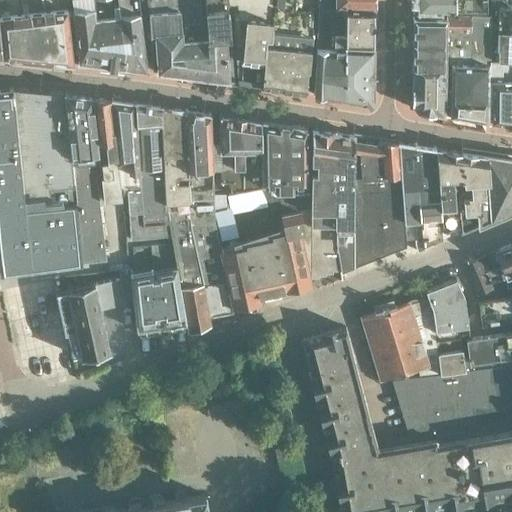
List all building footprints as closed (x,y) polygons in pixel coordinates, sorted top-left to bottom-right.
[(0,0),(0,42),(1,52),(1,54),(26,56),(19,0),(0,0)] [(19,0),(26,56),(48,59),(41,0),(19,0)] [(73,61),(66,10),(65,0),(41,0),(48,59),(73,61)] [(78,61),(99,64),(91,0),(65,0),(66,10),(72,10),(78,61)] [(91,0),(99,64),(124,67),(118,14),(119,14),(117,0),(91,0)] [(118,14),(124,67),(146,69),(150,70),(141,0),(117,0),(119,14),(118,14)] [(182,41),(178,0),(146,0),(149,13),(149,28),(154,31),(156,72),(184,76),(180,41),(182,41)] [(205,78),(203,57),(207,57),(205,39),(208,38),(204,9),(203,0),(178,0),(182,41),(180,41),(184,76),(205,78)] [(226,5),(225,0),(203,0),(204,9),(208,38),(205,39),(207,57),(203,57),(205,78),(232,82),(226,5)] [(225,0),(226,5),(245,3),(245,16),(233,15),(237,83),(261,87),(261,86),(262,86),(264,36),(269,36),(270,19),(272,19),(273,0),(225,0)] [(273,0),(272,19),(270,19),(269,36),(264,36),(262,86),(282,88),(282,89),(305,92),(307,69),(308,69),(314,13),(293,11),(294,0),(273,0)] [(343,98),(344,50),(345,10),(344,10),(345,5),(336,5),(336,0),(318,0),(318,8),(316,47),(314,94),(343,98)] [(486,0),(413,0),(413,14),(443,14),(443,13),(443,9),(456,9),(456,11),(487,11),(486,0)] [(373,50),(373,11),(373,6),(345,5),(344,10),(345,10),(344,50),(373,50)] [(511,8),(498,8),(496,48),(498,48),(497,59),(511,59),(511,8)] [(445,30),(445,13),(443,13),(443,14),(442,18),(412,18),(412,42),(445,42),(445,30)] [(471,30),(471,15),(471,14),(445,13),(445,30),(471,30)] [(489,49),(491,15),(471,15),(471,30),(470,39),(475,40),(475,54),(470,54),(470,62),(467,62),(465,116),(487,119),(487,63),(490,63),(490,60),(489,49)] [(470,39),(471,30),(445,30),(445,42),(451,46),(450,114),(465,116),(467,62),(470,62),(470,54),(475,54),(475,40),(470,39)] [(445,42),(412,42),(411,66),(438,66),(438,59),(445,59),(445,42)] [(373,50),(344,50),(343,98),(369,102),(372,99),(373,50)] [(438,66),(411,66),(411,101),(417,109),(444,113),(445,59),(438,59),(438,66)] [(490,60),(490,63),(489,79),(491,79),(491,120),(511,123),(511,59),(497,59),(497,60),(490,60)] [(12,86),(0,87),(0,250),(27,248),(23,196),(12,86)] [(65,110),(64,91),(47,89),(47,88),(29,88),(14,86),(12,86),(23,196),(27,248),(0,250),(0,272),(82,262),(74,182),(67,110),(65,110)] [(100,172),(91,95),(64,91),(65,110),(67,110),(74,182),(82,262),(107,259),(95,173),(100,172)] [(109,97),(91,95),(100,172),(103,199),(121,198),(109,97)] [(134,101),(109,97),(121,198),(124,226),(144,224),(142,211),(134,101)] [(166,222),(159,105),(134,101),(142,211),(144,224),(166,222)] [(198,261),(190,220),(188,201),(188,182),(177,183),(176,176),(188,176),(185,108),(159,105),(166,222),(169,222),(186,322),(187,331),(211,323),(210,315),(198,261)] [(190,220),(213,220),(212,184),(210,112),(185,108),(188,176),(188,182),(188,201),(190,220)] [(278,123),(261,120),(219,113),(221,179),(228,180),(229,192),(251,187),(261,185),(271,213),(279,212),(280,212),(311,206),(311,154),(306,154),(305,126),(278,122),(278,123)] [(311,154),(311,206),(311,273),(317,273),(317,270),(324,270),(324,268),(331,268),(331,265),(337,266),(337,268),(338,268),(339,271),(342,270),(336,238),(336,131),(312,127),(311,154)] [(353,134),(336,131),(336,238),(342,270),(353,265),(353,134)] [(353,265),(378,256),(405,245),(398,141),(353,134),(353,265)] [(413,144),(398,141),(405,245),(406,254),(415,251),(413,227),(408,227),(408,211),(419,211),(413,144)] [(435,148),(413,144),(419,211),(408,211),(408,227),(413,227),(416,250),(442,240),(441,230),(435,148)] [(460,152),(435,148),(441,230),(459,223),(458,204),(457,193),(463,186),(462,176),(461,177),(461,175),(462,175),(461,151),(460,151),(460,152)] [(486,155),(461,151),(462,175),(461,175),(461,177),(462,176),(463,186),(457,193),(458,204),(459,223),(460,231),(478,223),(476,194),(483,193),(482,179),(487,179),(486,155)] [(511,159),(486,155),(487,179),(482,179),(483,193),(476,194),(478,223),(511,209),(511,159)] [(310,273),(311,273),(311,206),(280,212),(284,230),(272,233),(284,289),(309,283),(309,284),(310,284),(310,273)] [(210,315),(232,311),(231,306),(226,280),(228,279),(221,250),(219,250),(213,220),(190,220),(198,261),(210,315)] [(169,222),(166,222),(144,224),(124,226),(127,256),(128,256),(130,274),(133,299),(137,329),(161,325),(162,326),(186,322),(169,222)] [(231,306),(232,306),(258,300),(258,297),(285,292),(284,289),(272,233),(270,233),(270,236),(245,242),(245,245),(221,250),(228,279),(226,280),(231,306)] [(488,254),(493,266),(500,263),(505,275),(511,273),(511,272),(511,242),(510,242),(494,249),(495,251),(488,254)] [(479,255),(463,262),(472,283),(487,276),(479,255)] [(511,272),(511,273),(505,275),(503,275),(505,285),(511,284),(511,272)] [(59,310),(63,328),(64,332),(67,331),(72,353),(80,351),(81,356),(108,350),(99,306),(133,299),(130,274),(94,282),(93,281),(54,289),(59,310)] [(472,283),(476,293),(492,286),(487,276),(472,283)] [(409,300),(359,315),(379,378),(423,365),(425,369),(434,368),(432,345),(436,344),(435,339),(460,336),(459,333),(467,332),(464,295),(456,277),(425,289),(427,297),(410,303),(409,300)] [(511,319),(511,294),(477,300),(480,324),(511,319)] [(374,440),(344,326),(339,327),(339,326),(301,336),(309,368),(307,368),(329,451),(332,450),(334,461),(331,461),(340,511),(381,511),(432,503),(433,508),(511,493),(511,429),(436,443),(436,439),(376,449),(374,440)] [(469,361),(511,354),(511,330),(465,338),(469,361)] [(511,354),(469,361),(463,362),(461,348),(460,336),(435,339),(436,344),(437,352),(439,373),(511,363),(511,354)] [(511,363),(439,373),(391,379),(409,436),(511,422),(511,363)] [(307,495),(297,444),(275,448),(286,499),(307,495)] [(206,511),(203,493),(162,501),(161,496),(126,502),(127,508),(114,510),(113,504),(78,511),(206,511)]
